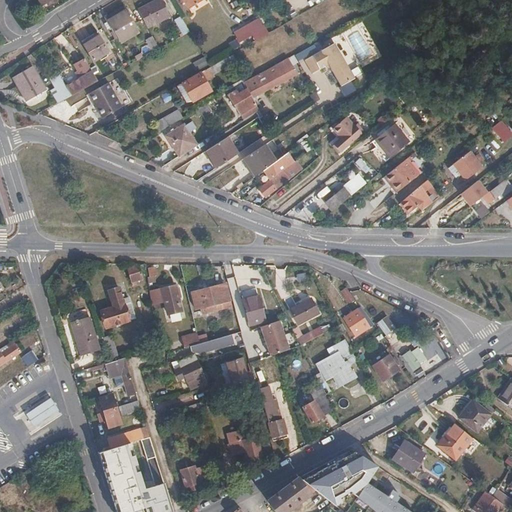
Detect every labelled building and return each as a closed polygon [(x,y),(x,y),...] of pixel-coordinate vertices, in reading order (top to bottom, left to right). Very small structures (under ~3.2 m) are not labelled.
[(173,14),(164,0),(157,0),(140,10),(150,28),(173,14)] [(282,0),(293,16),(297,13),(294,8),(295,7),(294,4),(300,0),(282,0)] [(137,26),(125,5),(105,17),(117,37),(137,26)] [(191,31),(182,17),(176,20),(184,35),(191,31)] [(259,17),(232,31),(240,47),(267,33),(259,17)] [(345,37),(360,62),(374,54),(360,28),(345,37)] [(144,35),(153,52),(159,48),(150,31),(144,35)] [(149,47),(143,35),(134,40),(140,51),(149,47)] [(109,53),(100,37),(95,40),(94,37),(84,43),(94,61),(109,53)] [(231,49),(252,42),(250,37),(237,42),(236,39),(229,42),(231,49)] [(334,43),(305,59),(312,72),(328,63),(340,86),(353,78),(334,43)] [(499,64),(504,70),(510,66),(511,63),(511,55),(511,54),(499,64)] [(195,69),(206,64),(202,57),(192,62),(195,69)] [(99,81),(85,58),(75,64),(82,77),(67,86),(72,95),(99,81)] [(224,58),(212,65),(210,66),(213,71),(227,63),(224,58)] [(251,97),(289,73),(295,70),(290,61),(288,62),(286,58),(242,83),(247,90),(251,97)] [(46,89),(32,66),(13,76),(27,100),(46,89)] [(201,71),(206,81),(215,75),(213,71),(210,66),(201,71)] [(201,71),(177,85),(186,102),(193,101),(211,90),(206,81),(201,71)] [(67,86),(59,72),(52,76),(60,91),(54,94),(59,102),(72,95),(67,86)] [(124,106),(110,82),(90,93),(103,117),(124,106)] [(228,95),(243,120),(259,110),(251,97),(247,90),(239,95),(236,90),(228,95)] [(381,118),(384,121),(391,116),(388,112),(381,118)] [(155,124),(159,132),(180,120),(176,113),(155,124)] [(350,140),(360,131),(354,125),(353,126),(345,116),(332,127),(340,137),(332,143),(339,151),(351,141),(350,140)] [(490,128),(502,143),(511,134),(511,132),(501,119),(490,128)] [(409,139),(395,121),(375,137),(389,155),(409,139)] [(197,144),(184,124),(166,136),(179,156),(197,144)] [(328,143),(335,137),(330,131),(323,137),(328,143)] [(228,136),(206,150),(217,167),(238,153),(228,136)] [(264,143),(244,157),(255,175),(262,170),(275,160),(264,143)] [(480,164),(468,149),(451,162),(463,178),(480,164)] [(189,159),(195,171),(208,166),(203,154),(189,159)] [(262,170),(269,180),(285,168),(288,165),(291,163),(284,154),(275,160),(262,170)] [(407,158),(383,177),(390,184),(391,182),(398,190),(420,173),(407,158)] [(288,165),(285,168),(259,189),(265,197),(277,188),(274,185),(281,180),(283,183),(303,168),(296,159),(291,163),(288,165)] [(502,180),(501,179),(487,191),(492,197),(497,193),(496,192),(501,188),(504,191),(511,184),(511,182),(507,176),(502,180)] [(419,203),(422,207),(439,193),(428,178),(401,201),(409,211),(419,203)] [(355,192),(363,185),(359,180),(351,187),(355,192)] [(391,182),(390,184),(396,191),(398,190),(391,182)] [(461,194),(469,205),(479,198),(483,194),(475,183),(461,194)] [(326,202),(333,210),(344,201),(351,195),(345,187),(326,202)] [(486,204),(491,210),(498,204),(493,199),(486,204)] [(482,207),(487,213),(491,210),(486,204),(482,207)] [(142,279),(138,265),(127,267),(131,282),(142,279)] [(231,305),(225,283),(191,292),(195,308),(206,305),(208,311),(231,305)] [(180,310),(173,285),(162,287),(169,312),(180,310)] [(129,321),(120,286),(109,290),(113,306),(101,310),(106,328),(129,321)] [(356,299),(348,289),(343,292),(350,303),(356,299)] [(264,319),(258,295),(254,296),(254,294),(248,295),(249,297),(242,299),(243,302),(234,303),(241,327),(246,326),(243,314),(247,314),(249,323),(264,319)] [(319,312),(311,298),(291,309),(298,324),(319,312)] [(355,336),(369,328),(368,325),(372,322),(371,320),(361,307),(344,316),(355,336)] [(180,312),(169,315),(170,321),(181,319),(180,312)] [(375,322),(383,335),(394,329),(386,315),(375,322)] [(97,349),(89,317),(74,321),(83,353),(97,349)] [(266,355),(287,349),(277,319),(257,326),(266,355)] [(346,330),(342,323),(336,326),(340,333),(346,330)] [(297,338),(301,344),(321,334),(318,327),(297,338)] [(182,338),(185,348),(191,347),(196,345),(201,344),(199,339),(198,334),(182,338)] [(196,345),(191,347),(192,352),(202,353),(234,343),(231,334),(213,340),(201,344),(196,345)] [(201,344),(213,340),(212,335),(199,339),(201,344)] [(106,350),(109,362),(118,360),(111,337),(103,339),(106,350)] [(0,363),(19,351),(12,340),(0,348),(0,363)] [(352,358),(343,340),(332,345),(335,352),(316,361),(325,380),(337,373),(343,384),(356,378),(347,360),(352,358)] [(426,355),(436,351),(432,340),(422,344),(426,355)] [(417,346),(400,356),(410,371),(426,361),(417,346)] [(27,367),(37,359),(31,350),(20,358),(27,367)] [(206,379),(195,354),(178,361),(190,386),(206,379)] [(424,361),(427,368),(443,361),(440,354),(424,361)] [(383,380),(399,370),(387,355),(372,366),(383,380)] [(109,362),(106,363),(110,378),(114,377),(117,386),(125,384),(129,395),(136,393),(130,374),(125,358),(118,360),(109,362)] [(246,382),(242,366),(227,370),(231,386),(246,382)] [(416,378),(424,374),(421,367),(413,371),(416,378)] [(511,377),(497,397),(511,407),(511,377)] [(255,383),(256,387),(259,398),(272,394),(269,384),(260,386),(259,381),(255,383)] [(121,423),(119,416),(117,408),(112,393),(99,396),(108,426),(121,423)] [(311,422),(334,410),(326,394),(304,406),(311,422)] [(36,424),(61,407),(52,395),(27,412),(36,424)] [(277,398),(273,399),(279,419),(283,418),(277,398)] [(260,403),(262,408),(264,407),(272,436),(288,432),(284,417),(283,418),(279,419),(273,399),(260,403)] [(476,430),(490,413),(473,399),(459,416),(476,430)] [(138,401),(119,406),(121,415),(141,409),(138,401)] [(260,430),(267,428),(265,419),(258,421),(260,430)] [(456,459),(470,442),(452,427),(450,426),(441,438),(442,439),(438,444),(456,459)] [(262,458),(256,436),(248,438),(246,428),(228,434),(233,455),(245,452),(248,463),(262,458)] [(141,429),(104,439),(107,448),(144,438),(141,429)] [(412,471),(424,454),(405,440),(392,457),(412,471)] [(94,452),(98,465),(122,458),(118,446),(94,452)] [(338,456),(298,476),(314,488),(334,504),(339,498),(351,492),(375,511),(410,511),(395,501),(398,497),(396,496),(398,493),(391,489),(386,495),(366,481),(377,465),(352,448),(338,456)] [(205,478),(201,466),(195,468),(194,465),(180,469),(185,486),(190,485),(191,490),(197,488),(195,483),(199,482),(199,480),(205,478)] [(161,479),(157,466),(133,473),(136,486),(161,479)] [(284,511),(310,492),(298,477),(267,500),(276,511),(284,511)] [(498,511),(504,505),(487,492),(473,510),(475,511),(498,511)]
